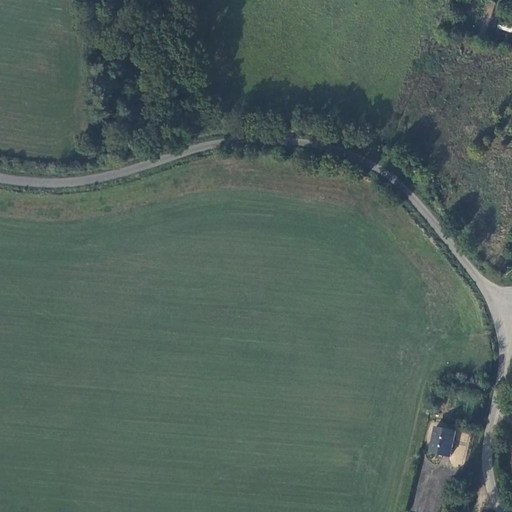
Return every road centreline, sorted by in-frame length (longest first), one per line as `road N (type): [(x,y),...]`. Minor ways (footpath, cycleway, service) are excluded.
road 1 (unclassified): [(511,317),(411,195),(363,160),(333,151),(237,142),(103,178),(0,179)]
road 2 (unclassified): [(511,511),(494,470),(493,440),(511,342)]
